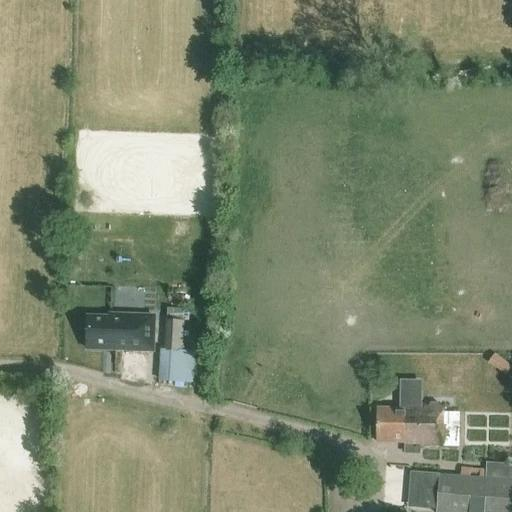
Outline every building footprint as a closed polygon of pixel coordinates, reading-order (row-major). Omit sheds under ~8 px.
[(165,375),(181,376),(184,309),(168,308),(165,375)] [(152,351),(153,321),(153,318),(112,316),(112,319),(89,318),(88,348),(152,351)] [(493,353),(488,363),(507,372),(511,362),(493,353)] [(133,363),(121,361),(119,376),(131,378),(133,363)] [(401,409),(378,409),(378,443),(404,443),(404,447),(459,447),(459,408),(443,407),(443,406),(440,406),(438,403),(431,403),(429,406),(422,406),(422,382),(401,382),(401,409)] [(440,474),(436,511),(511,511),(511,479),(461,476),(440,474)]
